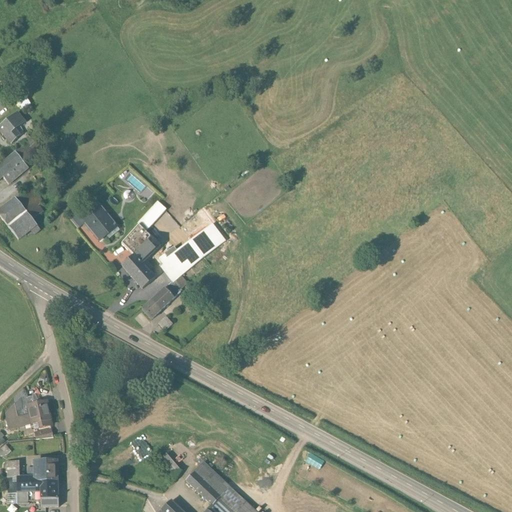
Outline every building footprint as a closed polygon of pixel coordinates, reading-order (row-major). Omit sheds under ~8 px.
[(27,122),(18,110),(0,123),(0,131),(10,144),(21,135),(17,130),(27,122)] [(8,187),(32,171),(16,151),(0,163),(0,181),(3,179),(8,187)] [(0,217),(20,242),(38,227),(34,219),(50,208),(34,187),(17,199),(15,197),(0,208),(0,217)] [(76,210),(67,218),(77,230),(84,225),(99,243),(119,226),(98,201),(81,216),(76,210)] [(132,255),(154,236),(148,230),(167,209),(158,201),(120,242),(132,255)] [(226,240),(212,224),(179,251),(175,247),(160,260),(164,265),(161,268),(173,283),(226,240)] [(143,290),(157,277),(144,263),(163,246),(154,236),(132,255),(121,266),(143,290)] [(157,278),(162,274),(157,268),(152,272),(157,278)] [(166,287),(152,300),(162,311),(176,297),(166,287)] [(152,300),(141,310),(151,321),(162,311),(152,300)] [(166,332),(174,324),(167,317),(158,324),(166,332)] [(21,399),(27,398),(26,393),(23,390),(13,400),(16,405),(21,399)] [(27,406),(39,404),(35,397),(27,398),(21,399),(16,405),(15,407),(15,405),(5,416),(8,431),(31,426),(27,406)] [(36,431),(52,427),(51,422),(52,421),(48,402),(39,404),(27,406),(31,426),(35,425),(36,431)] [(35,434),(36,440),(53,439),(52,430),(35,434)] [(0,458),(8,457),(1,449),(0,449),(0,458)] [(182,471),(167,454),(158,462),(173,479),(182,471)] [(34,484),(59,483),(59,461),(34,461),(34,476),(20,477),(18,477),(18,478),(18,484),(34,484)] [(20,477),(20,462),(6,463),(7,478),(18,478),(18,477),(20,477)] [(210,511),(254,511),(231,490),(204,465),(187,482),(213,506),(209,511),(210,511)] [(18,484),(18,478),(7,478),(7,495),(18,495),(18,484)] [(34,484),(18,484),(18,495),(29,495),(29,509),(41,509),(41,499),(60,499),(59,483),(34,484)] [(60,499),(41,499),(41,509),(60,508),(60,499)] [(184,511),(173,501),(162,511),(184,511)]
